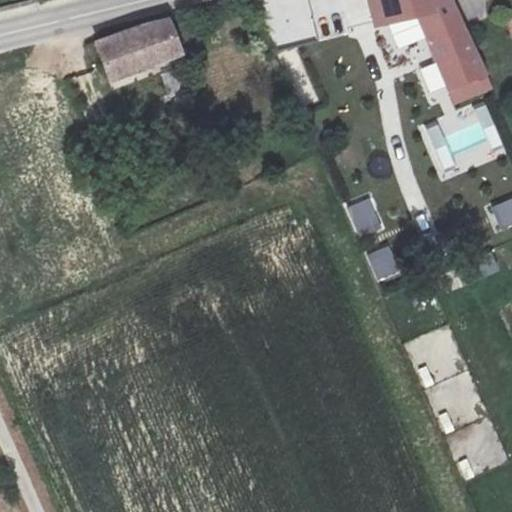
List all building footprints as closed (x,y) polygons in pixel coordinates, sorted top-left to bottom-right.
[(434,11),(431,0),(350,0),(361,35),(404,25),(420,80),(459,71),(434,11)] [(160,36),(135,42),(89,58),(102,94),(172,68),(160,36)] [(440,181),(506,154),(485,102),(419,129),(440,181)] [(346,207),(360,239),(382,230),(368,198),(346,207)] [(498,231),(511,225),(511,199),(489,208),(498,231)] [(378,282),(400,273),(388,246),(366,255),(378,282)] [(478,281),(499,271),(491,252),(469,262),(478,281)] [(450,326),(407,343),(461,480),(507,461),(490,417),(487,418),(450,326)]
